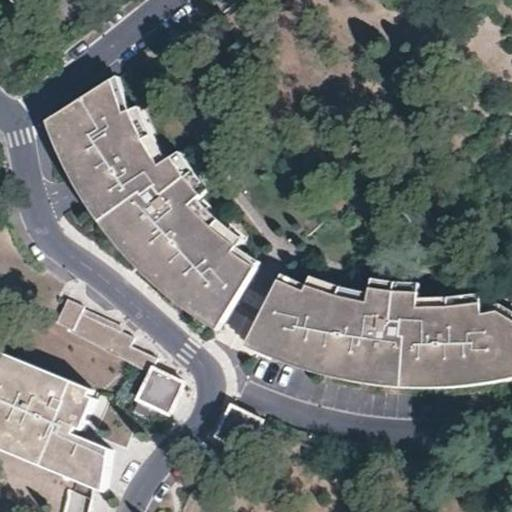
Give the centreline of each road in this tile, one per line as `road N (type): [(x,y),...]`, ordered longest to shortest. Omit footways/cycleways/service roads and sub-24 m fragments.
road 1 (residential): [(209,376),(44,232),(13,122)]
road 2 (residential): [(511,437),(376,435),(325,425),(209,376)]
road 3 (residential): [(13,122),(172,0)]
road 4 (residential): [(131,511),(147,479),(204,420),(209,376)]
